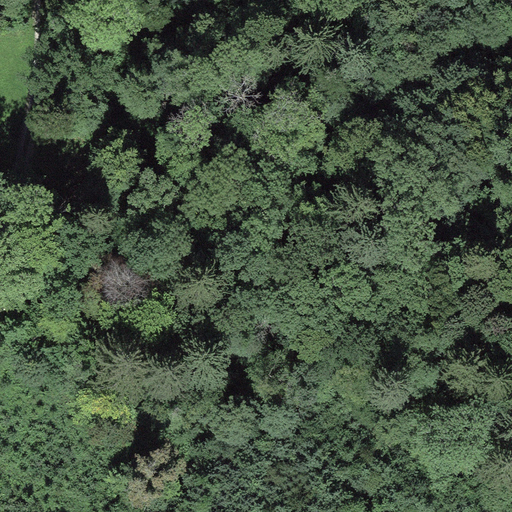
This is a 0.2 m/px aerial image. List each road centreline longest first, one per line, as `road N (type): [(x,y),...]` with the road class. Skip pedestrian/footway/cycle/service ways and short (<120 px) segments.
road 1 (track): [(0,314),(301,169),(511,39)]
road 2 (track): [(44,0),(36,87),(0,229)]
